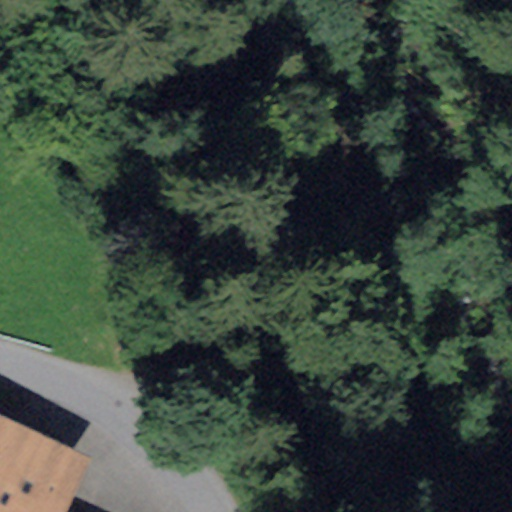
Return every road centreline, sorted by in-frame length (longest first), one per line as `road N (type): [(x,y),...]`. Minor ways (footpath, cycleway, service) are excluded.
road 1 (track): [(262,0),(318,105),(444,472),(485,511)]
road 2 (unclassified): [(229,511),(81,383),(0,361)]
